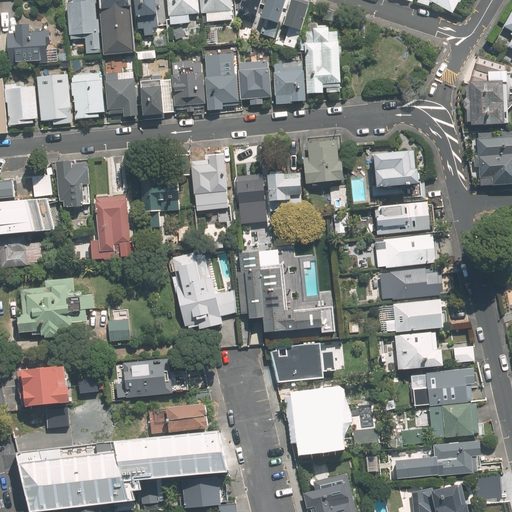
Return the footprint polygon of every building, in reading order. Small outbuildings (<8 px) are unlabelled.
[(86,53),(102,52),(98,0),(68,0),(71,41),(85,40),(86,53)] [(129,0),(100,0),(105,57),(134,55),(129,0)] [(146,37),(154,36),(153,28),(160,27),(156,0),(132,0),(136,30),(145,29),(146,37)] [(167,0),(168,18),(170,18),(171,26),(193,25),(192,15),(200,15),(199,0),(167,0)] [(233,21),(232,0),(199,0),(200,15),(206,15),(206,22),(233,21)] [(241,0),(238,12),(239,12),(238,18),(253,23),(255,17),(257,17),(262,0),(241,0)] [(287,0),(267,0),(261,19),(264,20),(260,32),(275,37),(287,0)] [(311,4),(299,0),(292,0),(283,27),(289,29),(285,40),(298,44),(311,4)] [(431,0),(454,12),(459,0),(431,0)] [(511,49),(511,50),(509,55),(511,57),(511,6),(500,27),(508,32),(507,35),(510,37),(505,45),(511,49)] [(339,23),(341,13),(327,10),(326,21),(339,23)] [(358,23),(357,41),(370,41),(370,23),(358,23)] [(16,33),(5,34),(7,65),(49,62),(47,31),(34,32),(33,24),(16,25),(16,33)] [(329,33),(329,28),(315,29),(315,31),(306,32),(306,37),(301,37),(298,48),(306,49),(307,93),(325,92),(324,88),(327,87),(327,92),(340,91),(340,83),(341,83),(340,42),(338,42),(338,33),(329,33)] [(138,52),(138,60),(156,59),(156,50),(138,52)] [(223,104),(237,103),(237,76),(221,76),(220,55),(205,55),(206,111),(224,111),(223,104)] [(508,123),(507,102),(510,98),(509,86),(511,83),(511,72),(507,69),(502,69),(503,64),(476,56),(471,69),(469,83),(469,85),(465,86),(465,98),(463,101),(463,107),(466,109),(467,122),(471,122),(472,126),(508,123)] [(202,60),(174,62),(176,107),(204,105),(202,60)] [(268,68),(267,60),(239,62),(240,70),(239,70),(241,99),(250,98),(251,105),(262,104),(261,97),(272,97),(270,68),(268,68)] [(283,67),(283,63),(275,63),(276,73),(274,73),(277,104),(307,101),(304,70),(302,70),(301,66),(283,67)] [(120,72),(106,73),(107,114),(124,114),(124,118),(137,117),(136,78),(120,79),(120,72)] [(102,74),(71,76),(74,119),(105,117),(102,74)] [(69,80),(39,81),(40,120),(70,119),(69,80)] [(6,85),(10,125),(33,122),(33,119),(39,118),(36,86),(18,88),(18,83),(6,85)] [(161,83),(141,84),(143,114),(162,113),(161,83)] [(511,183),(511,136),(477,139),(478,153),(473,153),(474,165),(479,165),(480,177),(492,176),(493,185),(511,183)] [(336,140),(306,142),(308,156),(303,157),(305,183),(343,179),(341,161),(338,162),(336,140)] [(414,152),(408,152),(408,150),(368,155),(372,195),(375,195),(401,192),(402,201),(404,201),(425,199),(423,180),(416,180),(414,152)] [(229,209),(224,154),(209,155),(210,163),(192,165),(194,194),(196,194),(197,211),(229,209)] [(186,156),(139,161),(145,227),(162,226),(160,210),(180,209),(177,178),(188,177),(186,156)] [(61,205),(94,203),(91,161),(58,163),(61,205)] [(300,171),(269,174),(273,208),(304,205),(300,171)] [(244,220),(265,218),(261,172),(236,175),(240,216),(243,216),(244,220)] [(0,181),(0,198),(14,197),(13,180),(0,181)] [(132,256),(129,194),(97,196),(100,241),(92,241),(93,251),(93,262),(119,261),(118,247),(121,246),(121,256),(132,256)] [(41,200),(0,204),(0,234),(44,229),(41,200)] [(375,207),(378,234),(428,229),(426,202),(375,207)] [(346,227),(346,213),(337,213),(337,228),(346,227)] [(187,240),(186,225),(176,225),(176,240),(187,240)] [(26,234),(0,236),(0,252),(2,269),(29,266),(28,263),(44,262),(42,242),(26,244),(26,234)] [(387,267),(435,262),(432,235),(384,240),(384,241),(374,242),(376,265),(386,264),(387,267)] [(223,323),(222,316),(237,312),(235,290),(216,294),(212,277),(210,278),(205,255),(196,257),(195,252),(173,257),(177,276),(173,277),(187,332),(223,323)] [(242,273),(236,273),(240,314),(251,313),(251,319),(262,318),(263,332),(324,326),(325,332),(337,331),(335,308),(288,312),(284,265),(260,267),(259,252),(240,254),(242,273)] [(426,272),(425,266),(390,270),(380,271),(382,295),(393,294),(394,300),(441,295),(438,270),(426,272)] [(45,281),(46,286),(21,289),(24,314),(17,315),(19,332),(32,331),(33,335),(42,334),(42,336),(45,335),(46,338),(58,337),(58,333),(61,333),(61,329),(73,327),(73,326),(88,324),(87,309),(96,308),(94,295),(82,296),(82,291),(75,292),(74,278),(45,281)] [(396,332),(443,327),(439,298),(393,303),(394,317),(385,318),(386,329),(395,327),(396,332)] [(129,318),(107,320),(109,341),(131,340),(129,318)] [(434,331),(399,334),(400,348),(396,349),(398,369),(444,365),(442,349),(435,349),(434,331)] [(321,349),(320,341),(277,347),(277,350),(271,351),(278,382),(324,376),(323,369),(335,368),(333,348),(321,349)] [(453,347),(454,362),(474,360),(473,345),(453,347)] [(123,362),(125,382),(116,382),(118,398),(174,393),(171,358),(123,362)] [(59,366),(19,369),(22,406),(71,402),(70,385),(67,385),(66,366),(59,367),(59,366)] [(429,405),(472,401),(470,384),(474,384),(473,367),(426,372),(428,387),(413,388),(415,404),(429,403),(429,405)] [(341,390),(340,384),(298,390),(298,395),(285,397),(290,441),(300,440),(301,450),(348,444),(343,405),(346,405),(344,389),(341,390)] [(394,398),(386,399),(387,409),(395,408),(394,398)] [(206,402),(167,407),(171,432),(209,428),(206,402)] [(476,403),(431,407),(434,437),(445,435),(446,438),(479,435),(476,403)] [(66,410),(23,415),(27,448),(70,443),(66,410)] [(381,428),(355,431),(357,444),(382,441),(381,428)] [(400,436),(401,444),(426,442),(424,430),(399,432),(400,436)] [(24,461),(36,511),(135,502),(133,480),(226,472),(217,432),(114,443),(114,451),(24,461)] [(435,476),(476,472),(474,454),(476,454),(475,441),(432,445),(433,457),(397,460),(398,479),(435,475),(435,476)] [(357,511),(348,472),(317,480),(319,490),(305,493),(308,507),(311,507),(312,511),(357,511)] [(221,475),(183,478),(185,507),(223,503),(221,475)] [(455,491),(454,486),(414,490),(415,511),(470,511),(470,508),(468,508),(464,489),(455,491)]
